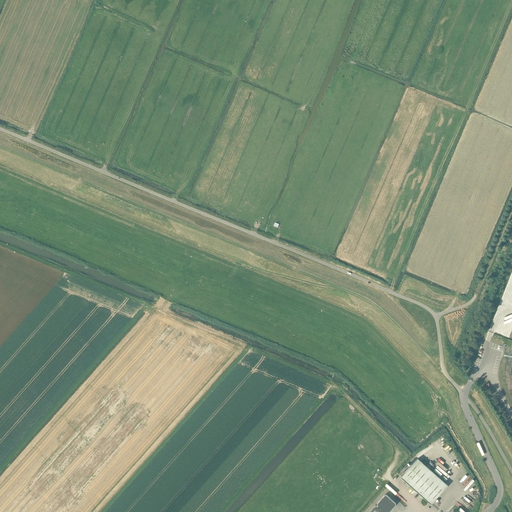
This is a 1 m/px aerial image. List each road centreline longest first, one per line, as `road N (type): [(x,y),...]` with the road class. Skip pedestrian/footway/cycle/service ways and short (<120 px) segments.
road 1 (track): [(435,316),(0,129)]
road 2 (unclassified): [(488,511),(500,491),(464,405),(471,379)]
road 3 (track): [(443,370),(368,299),(331,284)]
road 4 (track): [(435,316),(473,298),(511,211)]
road 5 (track): [(391,482),(383,475),(403,453),(339,390)]
